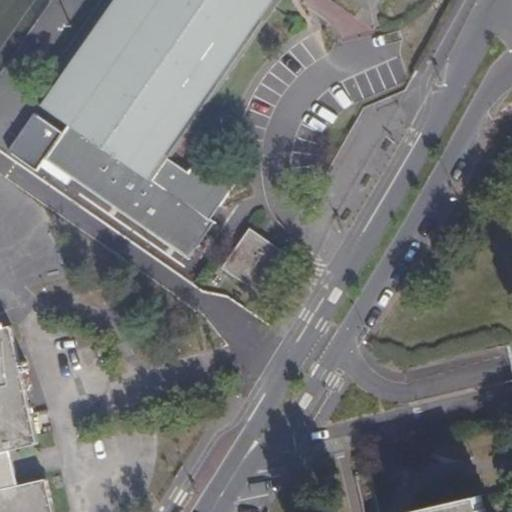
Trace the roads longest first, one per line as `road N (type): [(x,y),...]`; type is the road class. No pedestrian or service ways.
road 1 (unclassified): [(492,21),(211,509)]
road 2 (unclassified): [(211,509),(321,375),(511,62)]
